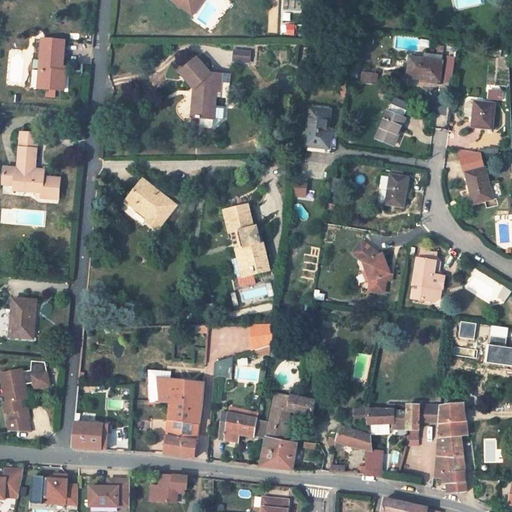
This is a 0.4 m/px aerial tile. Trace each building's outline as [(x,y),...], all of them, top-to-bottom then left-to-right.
[(194,0),(194,2),(191,0),(185,0),(180,7),(192,15),(202,0),(194,0)] [(62,67),(65,41),(43,39),(40,70),(43,71),(41,88),(63,90),(65,72),(62,72),(62,67)] [(440,82),(443,56),(444,48),(439,47),(437,55),(424,54),(423,59),(410,58),(407,77),(440,82)] [(234,62),(250,63),(251,52),(235,51),(234,62)] [(214,107),(215,98),(216,84),(221,84),(222,76),(211,75),(197,59),(181,74),(195,89),(198,93),(197,97),(194,97),(192,117),(197,118),(200,119),(199,128),(213,129),(223,120),(224,108),(214,107)] [(377,76),(365,74),(364,84),(376,86),(377,76)] [(228,76),(222,76),(221,84),(216,84),(215,98),(225,99),(228,76)] [(488,89),(487,99),(503,101),(504,91),(488,89)] [(467,117),(473,117),(475,103),(475,102),(469,101),(468,102),(466,105),(465,113),(467,117)] [(495,105),(475,103),(473,117),(472,127),(492,130),(495,105)] [(403,119),(407,111),(391,105),(388,112),(377,139),(394,146),(399,133),(397,133),(400,127),(401,127),(405,119),(403,119)] [(307,146),(327,148),(326,153),(332,154),(332,149),(336,149),(337,133),(328,132),(330,112),(311,110),(307,146)] [(60,179),(44,178),(44,171),(40,171),(38,173),(33,173),(29,168),(30,163),(34,160),(34,150),(37,150),(38,134),(21,133),(18,169),(5,168),(3,185),(15,186),(25,186),(25,192),(42,193),(41,198),(50,199),(51,195),(59,195),(60,179)] [(480,154),(459,151),(464,172),(484,168),(480,154)] [(36,170),(36,160),(34,160),(30,163),(29,168),(33,173),(38,173),(40,171),(36,170)] [(473,205),(494,200),(486,168),(465,173),(473,205)] [(386,205),(404,208),(408,178),(390,175),(386,205)] [(147,184),(143,180),(129,198),(137,204),(138,204),(151,214),(145,222),(157,231),(176,206),(151,187),(147,184)] [(137,204),(129,198),(126,202),(133,209),(137,204)] [(145,222),(151,214),(138,204),(134,209),(136,219),(143,225),(145,222)] [(248,206),(226,211),(231,234),(237,233),(241,232),(244,247),(241,248),(244,260),(246,268),(251,267),(253,275),(270,271),(263,243),(261,243),(257,227),(254,228),(248,206)] [(362,241),(352,253),(363,263),(367,272),(370,280),(371,282),(369,291),(384,294),(386,280),(391,281),(392,275),(390,274),(383,255),(380,256),(362,241)] [(238,262),(244,260),(241,248),(236,249),(238,262)] [(428,250),(422,249),(420,259),(432,261),(433,254),(427,253),(428,250)] [(413,285),(415,286),(412,299),(430,302),(435,300),(437,289),(443,290),(445,277),(434,275),(436,261),(432,261),(420,259),(418,259),(413,285)] [(251,267),(246,268),(244,260),(238,262),(236,262),(240,277),(242,277),(243,277),(243,280),(254,278),(253,275),(251,267)] [(370,280),(367,272),(362,274),(366,282),(370,280)] [(274,298),(270,281),(237,290),(241,305),(274,298)] [(509,295),(509,290),(505,287),(500,289),(500,295),(504,297),(509,295)] [(313,300),(325,301),(325,296),(319,295),(319,292),(315,291),(313,300)] [(36,301),(14,299),(10,337),(23,338),(24,329),(34,330),(35,316),(33,316),(34,312),(35,312),(36,301)] [(276,325),(251,326),(253,351),(272,346),(274,345),(276,325)] [(34,330),(24,329),(23,338),(33,339),(34,330)] [(271,346),(256,351),(257,356),(263,355),(269,356),(271,346)] [(232,379),(233,357),(215,363),(214,378),(232,379)] [(25,399),(28,399),(26,386),(34,384),(35,390),(50,387),(46,364),(38,366),(32,365),(31,371),(23,373),(22,370),(1,374),(7,403),(3,404),(5,414),(10,413),(12,421),(8,422),(9,431),(31,431),(28,419),(30,418),(28,408),(27,409),(18,411),(16,401),(25,399)] [(161,402),(159,378),(171,380),(172,372),(149,371),(150,401),(150,404),(150,405),(161,403),(161,402)] [(171,403),(169,419),(200,424),(202,405),(204,383),(171,380),(159,378),(161,402),(171,403)] [(270,423),(267,437),(284,441),(287,429),(291,412),(313,417),(315,402),(276,393),(270,423)] [(27,409),(25,399),(16,401),(18,411),(27,409)] [(467,492),(464,471),(463,454),(460,436),(458,423),(465,422),(463,404),(441,406),(439,437),(437,455),(437,467),(436,473),(443,474),(442,479),(442,484),(450,483),(451,493),(467,492)] [(367,422),(367,410),(365,410),(365,405),(359,405),(359,410),(354,410),(355,423),(367,422)] [(393,429),(408,428),(407,440),(419,440),(419,422),(437,422),(437,406),(421,406),(387,405),(387,410),(368,410),(368,424),(393,424),(393,429)] [(230,408),(229,414),(225,440),(238,443),(239,434),(255,437),(258,420),(248,418),(249,412),(230,408)] [(225,440),(229,414),(223,413),(219,440),(225,440)] [(200,424),(169,419),(167,437),(198,442),(200,424)] [(255,437),(264,438),(268,423),(258,420),(255,437)] [(465,422),(458,423),(460,436),(466,436),(465,422)] [(103,425),(74,423),(72,448),(102,450),(103,425)] [(350,446),(368,450),(367,467),(366,474),(366,475),(381,478),(383,451),(373,450),(371,436),(370,436),(369,426),(364,427),(362,426),(361,425),(359,425),(358,426),(358,427),(359,428),(360,428),(359,432),(340,426),(337,439),(336,441),(337,442),(336,447),(335,450),(341,452),(342,444),(350,446)] [(198,442),(167,437),(165,453),(196,458),(198,442)] [(293,470),(293,468),(298,444),(284,442),(284,441),(267,437),(267,439),(261,467),(293,470)] [(330,446),(336,447),(337,442),(336,441),(337,439),(329,438),(328,443),(330,446)] [(4,478),(0,477),(0,498),(5,499),(5,497),(19,497),(24,469),(5,468),(4,478)] [(388,479),(415,484),(416,477),(389,473),(388,479)] [(188,477),(161,474),(160,487),(152,486),(151,501),(172,502),(173,489),(178,490),(185,490),(187,490),(188,477)] [(54,479),(33,478),(32,502),(43,502),(44,497),(66,499),(66,504),(78,505),(78,485),(68,485),(68,477),(67,477),(55,476),(54,476),(54,479)] [(103,488),(90,487),(90,507),(130,508),(130,481),(108,480),(108,485),(108,488),(103,488)] [(285,511),(286,511),(288,511),(289,500),(263,497),(262,508),(264,508),(263,511),(285,511)] [(408,511),(410,504),(385,499),(382,511),(408,511)]
